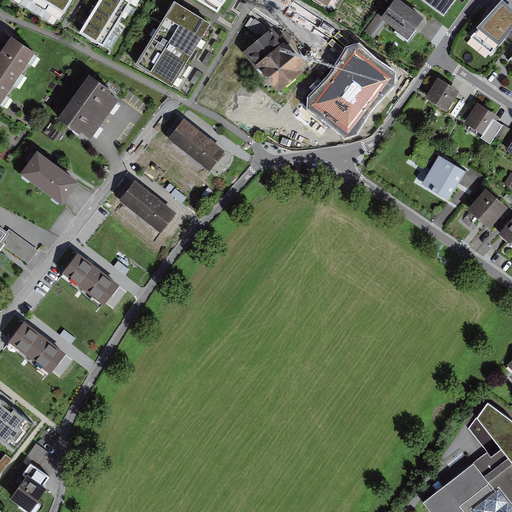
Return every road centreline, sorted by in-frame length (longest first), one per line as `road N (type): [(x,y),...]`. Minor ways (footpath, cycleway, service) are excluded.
road 1 (residential): [(55,511),(74,404),(198,223),(269,155),(350,152)]
road 2 (residential): [(350,152),(365,179),(511,283)]
road 3 (residential): [(0,323),(124,165)]
road 4 (residential): [(350,152),(387,123),(437,53)]
